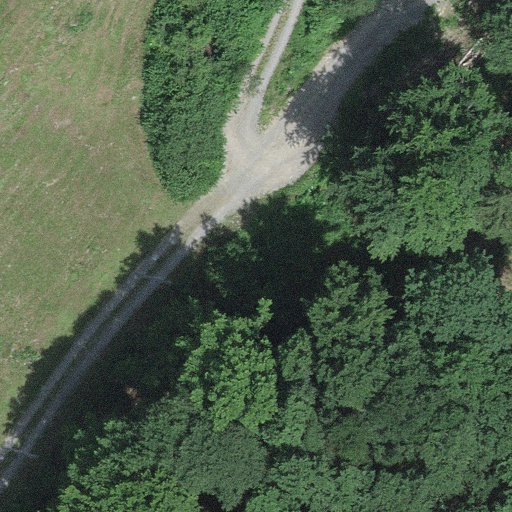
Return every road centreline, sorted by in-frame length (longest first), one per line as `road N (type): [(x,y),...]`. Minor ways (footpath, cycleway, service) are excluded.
road 1 (track): [(404,0),(0,479)]
road 2 (track): [(236,190),(288,0)]
